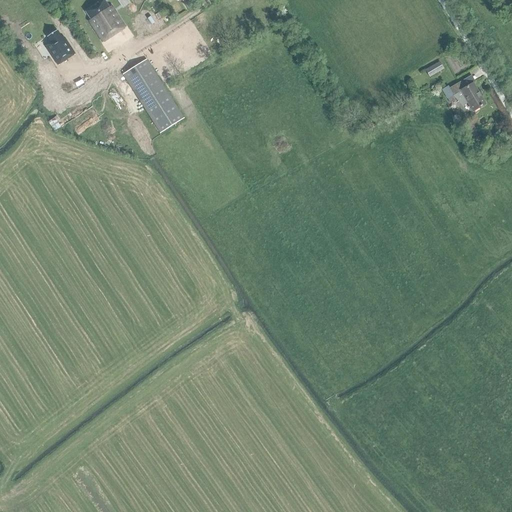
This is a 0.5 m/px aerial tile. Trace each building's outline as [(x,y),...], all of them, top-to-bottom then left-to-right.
[(91,20),(89,21),(103,42),(125,28),(111,7),(109,8),(104,0),(86,12),(91,20)] [(46,46),(58,65),(75,55),(64,38),(63,39),(57,30),(47,37),(51,42),(46,46)] [(184,119),(146,60),(122,75),(160,134),(184,119)] [(426,72),(430,78),(444,70),(440,63),(426,72)] [(463,108),(467,105),(472,112),(485,105),(474,85),(467,89),(463,82),(450,90),(454,96),(460,93),(462,96),(457,101),(463,108)] [(54,118),(48,122),(52,127),(53,130),(56,131),(61,127),(54,118)]
